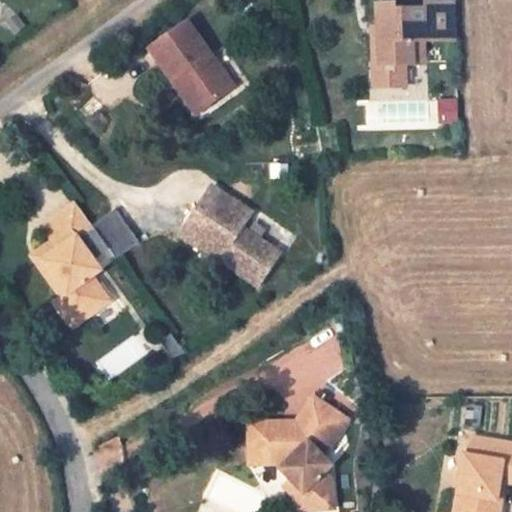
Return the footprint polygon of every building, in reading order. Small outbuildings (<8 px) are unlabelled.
[(422,5),(423,12),(424,44),(453,42),(452,4),(422,5)] [(391,7),(373,7),(376,68),(402,67),(410,67),(409,44),(424,44),(423,12),(391,13),(391,7)] [(181,26),(143,53),(166,85),(174,80),(198,112),(228,90),(181,26)] [(424,44),(409,44),(410,67),(425,67),(424,44)] [(403,90),(402,67),(376,68),(371,69),(372,91),(403,90)] [(174,80),(166,85),(190,118),(198,112),(174,80)] [(454,104),(436,105),(437,129),(455,128),(454,104)] [(246,216),(207,189),(179,231),(217,257),(213,263),(252,289),(274,256),(236,231),(246,216)] [(54,242),(37,254),(66,294),(62,297),(68,305),(89,316),(109,302),(91,278),(99,272),(93,263),(109,251),(91,227),(75,205),(43,228),(54,242)] [(113,211),(91,227),(109,251),(116,260),(138,244),(113,211)] [(217,257),(179,231),(174,238),(213,263),(217,257)] [(37,254),(33,257),(62,297),(66,294),(37,254)] [(68,305),(62,297),(55,302),(74,328),(89,316),(68,305)] [(171,337),(161,343),(172,361),(184,354),(171,337)] [(285,421),(248,422),(249,463),(271,464),(290,484),(302,496),(303,511),(320,511),(333,511),(330,482),(323,475),(329,469),(317,456),(331,443),(347,418),(312,395),(295,420),(295,429),(285,429),(285,421)] [(511,484),(511,445),(470,438),(467,456),(463,455),(454,511),(488,511),(490,502),(494,502),(497,482),(504,483),(511,484)] [(499,511),(504,483),(497,482),(494,502),(490,502),(488,511),(499,511)] [(294,499),(295,511),(303,511),(302,496),(290,484),(284,490),(294,499)]
